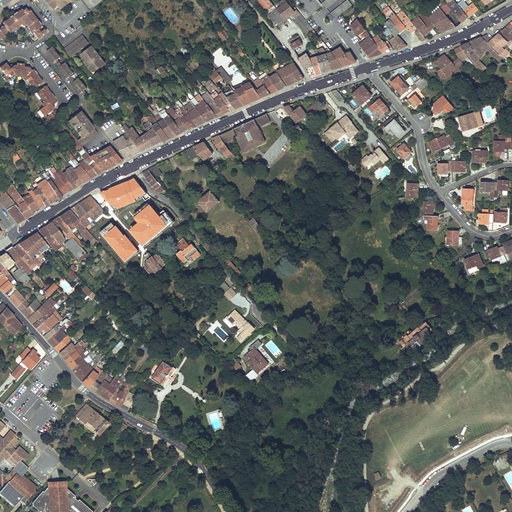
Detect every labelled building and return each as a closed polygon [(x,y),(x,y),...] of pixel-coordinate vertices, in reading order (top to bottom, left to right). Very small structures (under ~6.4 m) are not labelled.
[(46,0),(50,4),(51,3),(54,7),(56,9),(59,6),(61,8),(68,3),(67,2),(69,0),(46,0)] [(257,0),(261,4),(262,4),(267,10),(273,5),(269,0),(257,0)] [(325,0),(322,3),(326,8),(336,0),(325,0)] [(348,0),(347,0),(332,12),(334,15),(333,17),(334,18),(352,4),(348,0)] [(446,0),(448,1),(445,3),(451,10),(461,22),(468,17),(457,4),(453,0),(446,0)] [(461,1),(457,4),(468,17),(478,9),(473,3),(467,8),(461,1)] [(277,9),(278,11),(284,19),(285,18),(294,12),(287,2),(281,6),(277,9)] [(440,8),(445,15),(451,10),(445,3),(440,8)] [(396,15),(388,6),(383,11),(389,19),(398,29),(400,31),(405,27),(396,15)] [(0,42),(0,39),(5,36),(4,34),(9,31),(10,32),(16,28),(17,30),(19,29),(19,25),(21,24),(26,25),(27,26),(30,29),(29,30),(33,36),(32,37),(34,41),(38,38),(39,39),(42,37),(41,36),(46,32),(46,30),(45,30),(30,9),(28,11),(26,8),(23,10),(22,9),(18,12),(17,11),(14,14),(14,15),(12,16),(12,15),(10,17),(4,21),(3,23),(4,25),(7,28),(2,32),(0,29),(0,42)] [(412,19),(410,17),(409,18),(412,21),(423,12),(420,8),(419,10),(420,12),(412,19)] [(440,8),(428,17),(434,25),(440,33),(456,26),(461,22),(451,10),(445,15),(440,8)] [(410,32),(416,27),(412,21),(409,18),(402,10),(396,15),(405,27),(410,32)] [(284,19),(278,11),(272,15),(277,22),(278,24),(284,19)] [(285,18),(288,22),(294,18),(297,15),(294,12),(285,18)] [(434,25),(428,17),(423,12),(412,21),(416,27),(418,29),(423,35),(426,33),(432,28),(434,25)] [(307,22),(300,13),(297,15),(294,18),(301,26),(307,22)] [(349,25),(356,35),(365,29),(358,19),(349,25)] [(396,32),(398,29),(389,19),(385,22),(389,28),(388,28),(395,36),(397,34),(398,34),(396,32)] [(313,30),(307,22),(301,26),(308,34),(313,30)] [(276,56),(283,50),(262,24),(255,30),(276,56)] [(360,40),(356,35),(349,25),(348,27),(349,28),(348,29),(357,42),(360,40)] [(25,28),(32,37),(33,36),(29,30),(30,29),(27,26),(25,28)] [(511,34),(505,27),(493,38),(504,49),(505,48),(506,49),(508,47),(506,45),(505,46),(504,45),(510,39),(511,41),(511,34)] [(406,46),(397,34),(395,36),(388,28),(385,31),(391,39),(389,40),(396,49),(406,46)] [(239,31),(235,34),(241,42),(247,37),(241,29),(239,31)] [(426,39),(423,35),(418,29),(415,32),(421,40),(426,39)] [(383,52),(372,38),(367,31),(363,33),(367,38),(359,44),(369,58),(379,55),(383,52)] [(509,52),(506,49),(505,48),(504,49),(493,38),(492,40),(485,34),(481,37),(486,41),(491,46),(495,50),(500,54),(499,55),(500,56),(502,58),(503,59),(509,52)] [(378,35),(372,38),(383,52),(391,48),(387,42),(386,44),(384,42),(382,43),(378,35)] [(470,60),(473,64),(474,65),(479,59),(485,51),(487,49),(496,59),(500,56),(499,55),(490,47),(491,46),(486,41),(481,37),(481,36),(460,45),(461,47),(465,54),(467,56),(470,60)] [(71,56),(83,47),(77,39),(65,49),(71,56)] [(293,50),(298,47),(303,44),(301,41),(299,39),(290,44),(293,50)] [(106,62),(93,45),(82,54),(84,57),(83,58),(91,69),(92,67),(95,71),(106,62)] [(52,46),(47,51),(49,54),(48,55),(54,63),(54,62),(57,65),(58,64),(60,62),(58,59),(61,57),(52,46)] [(495,50),(491,46),(490,47),(499,55),(500,54),(495,50)] [(447,77),(452,73),(457,69),(455,67),(462,63),(461,62),(464,59),(462,57),(465,54),(461,47),(454,50),(458,58),(452,63),(444,54),(439,58),(433,62),(436,66),(438,65),(440,69),(438,70),(438,74),(441,78),(445,79),(447,77)] [(342,66),(331,53),(330,52),(328,49),(324,50),(322,48),(316,49),(318,51),(320,53),(326,52),(326,53),(331,70),(337,68),(342,66)] [(331,53),(342,66),(357,61),(350,52),(341,56),(336,50),(331,53)] [(113,53),(108,58),(112,63),(115,67),(120,63),(113,53)] [(322,72),(316,56),(314,56),(310,58),(307,53),(298,58),(309,76),(322,72)] [(326,53),(316,56),(322,72),(331,70),(326,53)] [(480,72),(486,67),(479,59),(474,65),(480,72)] [(4,75),(2,77),(5,81),(6,81),(15,74),(17,73),(18,74),(21,75),(23,74),(25,77),(29,82),(30,81),(35,87),(43,81),(43,79),(41,79),(33,69),(32,70),(29,66),(24,66),(24,63),(16,62),(16,64),(14,64),(10,68),(9,66),(6,62),(0,66),(0,69),(2,70),(5,74),(4,75)] [(60,66),(59,67),(62,70),(60,71),(66,78),(67,78),(69,80),(70,79),(73,77),(70,74),(73,72),(65,62),(60,66)] [(167,63),(166,64),(164,65),(170,72),(173,70),(167,63)] [(279,74),(286,86),(304,77),(294,63),(279,74)] [(453,75),(464,66),(462,63),(455,67),(457,69),(452,73),(453,75)] [(227,84),(232,80),(223,69),(219,73),(222,77),(227,84)] [(215,83),(222,77),(219,73),(217,71),(210,76),(212,78),(215,83)] [(254,85),(261,81),(268,76),(267,74),(266,73),(259,78),(260,79),(253,84),(254,85)] [(278,73),(270,78),(278,89),(278,90),(286,86),(279,74),(278,73)] [(392,82),(397,88),(403,82),(406,80),(401,75),(396,78),(392,82)] [(268,76),(261,81),(271,94),(278,89),(270,78),(268,76)] [(73,82),(72,82),(74,85),(73,86),(79,93),(80,92),(82,94),(85,93),(83,90),(86,88),(78,77),(73,82)] [(205,84),(207,87),(209,90),(212,87),(214,89),(217,87),(215,85),(210,80),(211,79),(209,77),(206,79),(208,82),(205,84)] [(421,90),(424,88),(427,85),(429,82),(425,80),(423,81),(418,86),(421,90)] [(243,85),(232,90),(234,93),(244,105),(253,101),(262,98),(256,88),(254,85),(253,84),(251,83),(250,81),(242,84),(243,85)] [(261,81),(254,85),(256,88),(262,98),(271,94),(261,81)] [(403,82),(397,88),(402,94),(409,88),(403,82)] [(54,109),(55,107),(55,106),(53,106),(52,105),(50,102),(55,98),(47,87),(48,86),(46,86),(37,93),(41,98),(39,100),(44,106),(40,109),(40,110),(44,115),(45,116),(54,109)] [(361,105),(366,100),(371,96),(362,86),(352,94),(355,98),(353,100),(357,105),(359,103),(361,105)] [(336,89),(334,90),(332,91),(339,101),(344,98),(336,89)] [(218,95),(215,91),(210,95),(214,100),(219,96),(218,95)] [(218,117),(225,113),(214,100),(210,95),(208,92),(203,95),(201,96),(217,116),(218,117)] [(235,109),(227,97),(225,94),(223,92),(218,95),(219,96),(231,111),(235,109)] [(228,96),(227,97),(235,109),(244,105),(234,93),(229,97),(228,96)] [(409,99),(408,100),(407,101),(409,104),(411,102),(413,104),(412,105),(414,108),(421,102),(415,94),(410,99),(409,99)] [(202,102),(199,104),(200,105),(211,119),(217,116),(201,96),(200,95),(198,97),(199,99),(199,98),(202,102)] [(231,111),(219,96),(214,100),(225,113),(231,111)] [(438,113),(439,115),(444,110),(447,113),(453,108),(443,96),(432,106),(434,109),(432,110),(433,112),(434,114),(436,115),(438,113)] [(199,104),(195,98),(190,101),(191,103),(206,121),(211,119),(200,105),(199,104)] [(376,109),(376,110),(380,115),(378,117),(380,119),(385,115),(385,116),(390,112),(388,109),(387,110),(385,107),(385,106),(380,99),(372,105),(376,109)] [(151,113),(153,112),(144,100),(142,102),(151,113)] [(184,108),(185,109),(197,125),(205,121),(206,121),(191,103),(190,104),(184,108)] [(315,114),(317,112),(320,110),(315,104),(310,108),(315,114)] [(284,108),(296,122),(306,115),(300,107),(293,111),(289,105),(284,108)] [(305,132),(296,122),(284,108),(283,107),(275,110),(291,130),(293,129),(296,133),(299,136),(305,132)] [(103,110),(104,114),(108,119),(111,116),(105,108),(103,110)] [(177,114),(176,113),(172,108),(169,110),(170,112),(168,113),(182,132),(183,131),(188,129),(177,114)] [(98,133),(78,109),(73,114),(75,117),(71,120),(73,124),(71,125),(78,134),(80,132),(83,135),(81,137),(77,140),(82,147),(98,133)] [(160,114),(164,119),(176,135),(178,134),(182,132),(168,113),(167,112),(165,109),(159,113),(160,114)] [(185,109),(181,112),(192,127),(193,127),(197,125),(185,109)] [(56,110),(47,117),(50,121),(59,114),(56,110)] [(180,111),(177,114),(188,129),(192,127),(181,112),(180,111)] [(479,111),(473,113),(477,127),(483,125),(479,111)] [(233,129),(219,135),(224,143),(235,138),(233,135),(236,134),(244,152),(265,142),(258,124),(260,123),(261,126),(271,122),(267,113),(254,119),(233,128),(233,129)] [(463,131),(470,129),(477,127),(473,113),(458,117),(463,131)] [(160,114),(155,118),(157,121),(158,123),(164,119),(160,114)] [(149,123),(153,128),(163,141),(165,140),(170,138),(158,123),(156,124),(154,123),(157,121),(155,118),(153,115),(149,117),(152,121),(149,123)] [(358,131),(346,116),(326,133),(332,140),(335,137),(337,139),(345,132),(350,138),(358,131)] [(398,122),(399,121),(396,118),(384,128),(387,131),(391,128),(398,137),(403,133),(405,131),(398,122)] [(164,119),(158,123),(170,138),(176,135),(164,119)] [(497,124),(498,125),(499,127),(507,122),(506,119),(497,124)] [(144,127),(147,132),(153,128),(149,123),(144,127)] [(125,124),(122,126),(127,133),(141,151),(150,147),(163,141),(153,128),(147,132),(140,138),(132,127),(129,129),(125,124)] [(68,131),(64,125),(59,128),(64,134),(68,131)] [(72,144),(85,160),(97,174),(102,171),(91,157),(83,148),(82,147),(77,140),(71,134),(69,131),(64,135),(67,138),(70,135),(72,137),(69,139),(73,144),(72,144)] [(127,133),(113,143),(125,158),(141,151),(127,133)] [(504,148),(508,148),(508,134),(501,134),(499,136),(499,140),(494,140),(494,153),(496,155),(499,155),(500,154),(500,151),(500,148),(504,148)] [(227,146),(224,143),(219,135),(212,139),(219,149),(221,148),(227,157),(229,155),(233,160),(235,159),(236,157),(227,146)] [(455,144),(452,139),(450,135),(446,137),(444,135),(437,139),(437,137),(428,142),(434,152),(446,145),(447,146),(450,145),(451,146),(455,144)] [(193,146),(198,155),(200,155),(204,160),(213,154),(205,142),(193,146)] [(407,160),(412,156),(409,153),(411,152),(404,144),(397,149),(401,154),(404,158),(404,157),(407,160)] [(196,157),(198,155),(193,146),(186,150),(192,159),(196,157)] [(111,147),(91,157),(102,171),(111,166),(122,160),(111,147)] [(366,155),(362,159),(367,165),(371,161),(373,164),(379,159),(382,163),(388,158),(379,147),(368,157),(366,155)] [(77,166),(74,169),(83,182),(91,178),(80,164),(75,159),(72,155),(68,150),(66,152),(71,158),(71,157),(72,159),(77,166)] [(451,150),(447,153),(443,155),(445,159),(451,156),(451,150)] [(486,161),(486,157),(486,153),(478,153),(478,150),(469,150),(469,161),(486,161)] [(13,162),(16,160),(19,158),(16,153),(10,157),(13,162)] [(72,159),(69,162),(70,164),(74,169),(77,166),(72,159)] [(85,160),(80,164),(91,178),(97,174),(85,160)] [(439,164),(438,174),(444,174),(444,171),(448,171),(452,171),(452,162),(448,162),(448,164),(439,164)] [(465,162),(452,162),(452,171),(455,171),(455,172),(466,172),(465,162)] [(18,165),(16,166),(19,171),(25,167),(22,163),(21,164),(19,165),(18,165)] [(67,171),(63,173),(73,188),(77,185),(83,182),(74,169),(70,164),(69,165),(70,167),(66,170),(67,171)] [(148,169),(155,178),(161,174),(156,165),(148,169)] [(165,190),(155,178),(148,169),(147,170),(141,173),(147,182),(149,181),(152,185),(155,189),(161,193),(165,190)] [(61,170),(57,172),(69,190),(73,188),(63,173),(61,170)] [(49,178),(51,179),(62,195),(69,190),(57,172),(49,178)] [(150,197),(134,177),(101,192),(115,209),(140,200),(143,197),(146,201),(150,197)] [(51,179),(47,181),(58,197),(62,195),(51,179)] [(38,186),(39,187),(49,203),(58,197),(47,181),(46,180),(38,186)] [(498,182),(495,182),(494,197),(498,197),(498,190),(503,190),(503,195),(507,195),(507,191),(508,191),(509,180),(498,180),(498,182)] [(154,190),(160,193),(161,193),(155,189),(152,185),(149,181),(147,182),(154,190)] [(494,197),(495,182),(481,181),(480,191),(491,192),(491,197),(494,197)] [(33,213),(23,199),(12,184),(8,187),(4,191),(0,186),(0,185),(0,193),(1,195),(0,195),(0,200),(17,223),(33,213)] [(409,184),(408,188),(408,192),(407,192),(407,197),(417,197),(418,184),(409,184)] [(24,185),(21,188),(25,195),(29,193),(24,185)] [(33,191),(35,194),(36,195),(38,194),(45,204),(45,205),(49,203),(39,187),(35,190),(33,191)] [(473,194),(474,194),(475,194),(475,190),(473,190),(473,189),(463,189),(462,205),(465,205),(467,205),(467,210),(472,211),(472,205),(473,194)] [(219,201),(215,196),(211,191),(198,201),(207,211),(219,201)] [(30,194),(23,199),(33,213),(40,209),(39,208),(32,196),(30,194)] [(35,194),(32,196),(39,208),(45,204),(38,194),(36,195),(35,194)] [(85,212),(93,221),(103,211),(90,197),(79,204),(78,204),(85,212)] [(425,212),(425,215),(433,215),(433,202),(428,202),(427,205),(424,205),(424,211),(425,212)] [(159,216),(148,203),(133,216),(138,222),(129,230),(144,247),(175,221),(166,210),(159,216)] [(81,215),(85,212),(78,204),(71,209),(76,215),(78,213),(81,215)] [(93,221),(85,212),(81,215),(78,213),(76,215),(71,209),(70,210),(85,227),(93,221)] [(88,230),(85,227),(70,210),(65,213),(59,217),(67,226),(68,227),(70,230),(73,227),(75,230),(76,228),(80,234),(85,241),(88,238),(92,244),(97,240),(90,233),(88,230)] [(494,214),(493,214),(493,222),(506,223),(507,213),(497,212),(497,211),(496,211),(494,211),(494,214)] [(493,222),(493,214),(480,213),(479,223),(485,224),(485,222),(489,222),(493,222)] [(433,215),(425,215),(425,216),(425,219),(428,219),(428,226),(431,226),(431,229),(437,230),(437,216),(433,216),(433,215)] [(63,230),(67,226),(59,217),(52,221),(56,227),(59,225),(63,230)] [(250,221),(254,225),(257,229),(259,227),(260,229),(262,227),(254,218),(250,221)] [(62,234),(56,227),(52,221),(44,226),(59,244),(65,240),(62,235),(62,234)] [(138,251),(112,221),(99,233),(126,262),(138,251)] [(58,244),(59,244),(44,226),(39,230),(55,251),(58,248),(56,246),(52,240),(53,238),(58,244)] [(75,236),(70,230),(65,233),(67,237),(69,240),(65,243),(65,244),(78,259),(80,257),(82,260),(86,259),(85,257),(87,255),(78,243),(73,238),(75,236)] [(27,238),(39,251),(41,250),(43,252),(49,247),(37,231),(28,237),(27,238)] [(449,239),(447,239),(447,245),(462,245),(462,238),(458,237),(459,231),(449,231),(449,239)] [(27,238),(19,243),(37,264),(38,266),(44,260),(42,257),(43,256),(41,253),(39,251),(27,238)] [(191,243),(190,244),(189,245),(184,239),(177,244),(182,250),(177,254),(183,262),(190,256),(193,260),(200,254),(191,243)] [(511,240),(504,244),(505,246),(498,249),(497,247),(488,250),(492,259),(500,256),(503,263),(511,259),(508,253),(511,251),(511,240)] [(19,243),(13,247),(31,269),(37,264),(19,243)] [(7,251),(6,252),(14,261),(16,263),(20,268),(21,270),(22,269),(26,274),(31,269),(13,247),(7,251)] [(14,261),(6,252),(0,255),(0,261),(5,268),(8,266),(10,268),(16,263),(14,261)] [(160,258),(157,254),(153,257),(149,252),(148,252),(144,255),(144,256),(148,261),(145,264),(152,274),(165,264),(162,260),(162,259),(162,258),(161,257),(160,257),(160,258)] [(468,269),(477,265),(478,268),(483,266),(478,254),(464,259),(468,269)] [(235,275),(236,276),(240,273),(227,257),(223,260),(234,273),(235,275)] [(430,262),(435,269),(441,264),(436,257),(430,262)] [(329,264),(327,261),(326,259),(322,262),(326,267),(326,266),(328,268),(331,266),(329,264)] [(0,270),(2,273),(12,284),(16,281),(7,270),(5,268),(0,261),(0,270)] [(30,278),(26,274),(22,269),(21,270),(20,268),(18,270),(19,271),(17,272),(15,275),(24,284),(30,278)] [(77,277),(71,270),(70,270),(67,273),(74,280),(77,277)] [(0,287),(4,292),(12,285),(12,284),(2,273),(0,274),(0,287)] [(247,285),(246,284),(245,282),(244,283),(242,280),(241,281),(245,286),(255,297),(259,294),(249,283),(247,285)] [(55,281),(54,282),(57,286),(61,290),(63,289),(58,284),(57,284),(55,281)] [(52,284),(49,287),(44,292),(41,289),(39,291),(42,294),(43,293),(47,296),(57,286),(54,282),(52,284)] [(218,288),(223,293),(229,287),(224,282),(218,288)] [(17,307),(24,299),(14,287),(12,289),(15,292),(9,298),(17,307)] [(233,289),(228,295),(231,298),(236,293),(233,289)] [(98,303),(100,304),(102,302),(101,301),(99,299),(96,296),(93,298),(98,303)] [(56,303),(50,297),(47,300),(53,306),(56,303)] [(35,299),(29,305),(22,312),(27,318),(40,306),(35,299)] [(29,305),(25,300),(18,307),(22,312),(29,305)] [(47,300),(40,306),(27,318),(33,324),(51,308),(53,306),(47,300)] [(15,317),(12,314),(2,303),(0,306),(0,321),(3,325),(4,324),(5,323),(5,322),(5,320),(5,319),(6,319),(6,318),(7,318),(7,317),(8,317),(9,317),(12,317),(15,317)] [(53,306),(51,308),(33,324),(32,324),(36,328),(52,314),(57,309),(53,306)] [(228,316),(224,319),(225,320),(227,318),(230,321),(234,325),(235,323),(241,328),(238,331),(241,334),(237,338),(241,343),(255,329),(248,322),(243,319),(242,320),(240,318),(241,317),(235,310),(228,317),(228,316)] [(110,321),(113,319),(115,316),(112,313),(111,314),(109,315),(108,316),(107,317),(110,321)] [(55,317),(52,314),(36,328),(39,332),(39,331),(45,327),(55,317)] [(4,324),(3,325),(15,334),(22,325),(15,317),(12,317),(9,317),(8,317),(7,317),(7,318),(6,318),(6,319),(5,319),(5,320),(5,322),(5,323),(4,324)] [(59,321),(55,317),(45,327),(48,331),(59,321)] [(60,320),(59,321),(48,331),(43,335),(47,340),(63,325),(64,325),(60,320)] [(419,327),(419,328),(418,329),(416,328),(406,337),(410,341),(408,343),(414,350),(426,340),(424,337),(433,330),(426,322),(419,327)] [(198,336),(200,335),(195,330),(199,325),(196,323),(191,330),(198,336)] [(66,328),(63,325),(47,340),(53,346),(54,347),(66,335),(68,333),(67,332),(64,334),(62,331),(66,328)] [(130,331),(126,334),(125,336),(129,340),(133,337),(134,335),(130,331)] [(192,334),(188,338),(184,342),(189,346),(196,338),(192,334)] [(68,338),(66,335),(54,347),(56,349),(64,342),(67,338),(68,338)] [(70,343),(71,342),(67,338),(64,342),(56,349),(59,352),(70,343)] [(9,347),(13,351),(19,344),(15,340),(9,347)] [(81,340),(73,346),(62,356),(64,358),(65,360),(80,347),(84,344),(81,340)] [(73,346),(70,343),(59,352),(60,354),(62,355),(62,356),(73,346)] [(138,349),(143,354),(146,351),(148,348),(147,348),(144,345),(142,343),(138,349)] [(83,351),(80,347),(65,360),(67,363),(68,364),(82,352),(83,351)] [(22,353),(26,357),(31,351),(27,348),(22,353)] [(257,373),(263,368),(268,364),(255,348),(244,357),(257,373)] [(26,357),(23,360),(31,367),(39,358),(35,354),(31,351),(26,357)] [(86,357),(82,352),(68,364),(71,369),(80,362),(85,357),(86,357)] [(92,352),(86,357),(85,357),(80,362),(71,369),(72,369),(76,375),(86,366),(83,362),(84,361),(93,353),(92,352)] [(102,359),(98,354),(92,359),(92,360),(97,365),(102,359)] [(236,370),(238,368),(241,366),(234,357),(229,361),(236,370)] [(21,362),(30,369),(31,367),(23,360),(21,362)] [(164,360),(161,363),(155,372),(151,377),(165,386),(177,370),(173,367),(175,364),(171,360),(168,361),(167,363),(164,360)] [(90,361),(86,366),(76,375),(82,381),(93,369),(94,368),(95,367),(90,361)] [(101,370),(105,364),(102,361),(97,367),(101,370)] [(11,374),(14,377),(16,379),(25,369),(21,366),(19,364),(11,374)] [(99,373),(94,368),(93,369),(82,381),(85,384),(88,387),(93,381),(99,373)] [(99,373),(93,381),(100,385),(95,391),(101,395),(112,380),(101,371),(99,373)] [(122,380),(116,376),(112,380),(101,395),(103,397),(109,400),(115,391),(116,389),(122,381),(122,380)] [(100,385),(93,381),(88,387),(95,391),(100,385)] [(124,386),(123,392),(123,393),(118,405),(121,407),(127,392),(128,391),(131,386),(129,385),(124,382),(124,386)] [(117,394),(115,391),(109,400),(114,403),(118,405),(123,393),(123,392),(119,390),(117,394)] [(133,395),(128,391),(127,392),(121,407),(127,410),(133,399),(131,398),(133,395)] [(90,437),(92,439),(93,440),(98,435),(99,435),(109,424),(86,404),(76,415),(85,423),(87,421),(97,430),(90,437)] [(24,502),(27,499),(37,488),(22,475),(26,471),(24,469),(22,467),(24,464),(20,460),(22,458),(24,459),(28,455),(18,447),(16,449),(15,451),(11,447),(14,444),(15,445),(19,441),(14,436),(15,435),(11,432),(3,441),(0,438),(0,428),(3,425),(0,421),(0,475),(1,474),(0,472),(0,459),(3,457),(4,458),(5,457),(8,459),(7,460),(15,467),(13,469),(5,478),(9,482),(0,491),(0,493),(15,506),(15,505),(20,499),(24,502)] [(115,432),(117,433),(118,435),(126,426),(123,424),(115,432)] [(0,438),(3,441),(11,432),(10,431),(3,439),(0,435),(0,431),(5,426),(3,425),(0,428),(0,438)] [(205,429),(200,431),(203,441),(207,440),(209,439),(205,429)] [(18,447),(28,455),(29,454),(19,446),(18,447)] [(238,450),(237,449),(235,447),(227,455),(230,458),(238,450)] [(39,511),(93,511),(80,500),(78,502),(74,499),(74,498),(74,497),(74,496),(65,489),(66,487),(49,489),(49,487),(32,505),(39,511)] [(0,494),(14,506),(15,506),(0,493),(0,494)]
